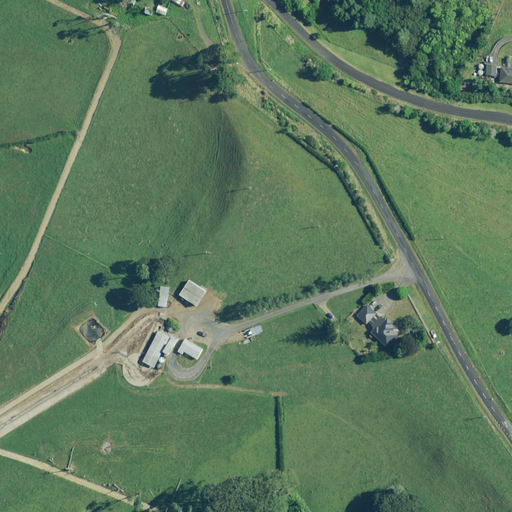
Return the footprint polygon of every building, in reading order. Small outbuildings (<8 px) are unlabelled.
[(203,0),(202,0),(197,1),(200,13),(206,12),(203,0)] [(168,8),(159,5),(157,12),(166,15),(168,8)] [(497,66),(488,64),(486,74),(496,76),(497,66)] [(511,67),(502,67),(500,82),(511,83),(511,67)] [(208,291),(190,280),(180,294),(198,306),(208,291)] [(171,287),(162,285),(159,306),(167,307),(168,297),(169,297),(171,287)] [(393,328),(369,304),(358,315),(367,324),(369,322),(375,328),(372,332),(388,347),(403,332),(396,325),(393,328)] [(170,337),(159,331),(144,361),(155,367),(170,337)] [(178,338),(173,336),(164,352),(169,354),(178,338)] [(341,340),(337,336),(333,340),(336,344),(341,340)] [(203,349),(186,339),(179,351),(183,353),(185,351),(198,359),(203,349)]
